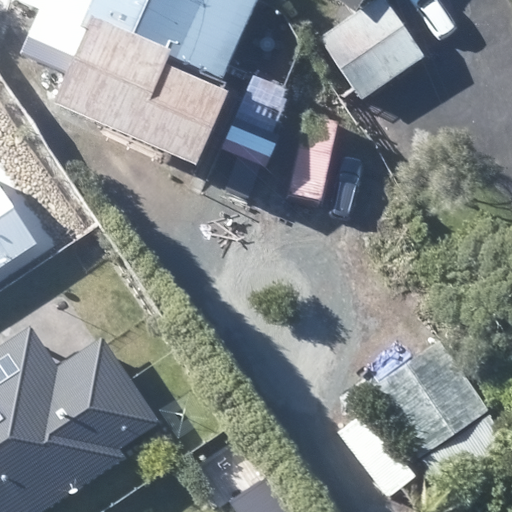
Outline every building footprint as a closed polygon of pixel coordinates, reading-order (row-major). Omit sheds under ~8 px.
[(59,111),(195,175),(231,98),(212,88),(253,0),(2,0),(12,15),(17,3),(43,16),(23,57),(73,80),(59,111)] [(309,0),(340,20),(352,0),(309,0)] [(357,98),(372,90),(411,64),(369,1),(316,37),(357,98)] [(210,153),(249,169),(262,135),(223,120),(210,153)] [(337,155),(297,153),(294,202),(334,205),(337,155)] [(0,511),(44,511),(163,428),(105,348),(63,379),(31,335),(0,357),(0,511)] [(501,438),(438,354),(374,400),(438,485),(501,438)]
